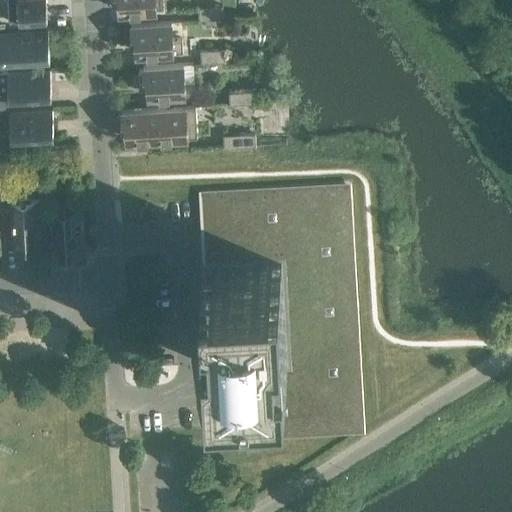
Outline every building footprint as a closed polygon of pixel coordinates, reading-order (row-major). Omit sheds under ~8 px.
[(46,0),(8,0),(10,22),(20,21),(20,22),(47,20),(46,0)] [(166,9),(165,0),(117,0),(118,14),(122,13),(122,11),(166,9)] [(223,18),(222,6),(198,7),(199,19),(223,18)] [(181,20),(173,21),(131,23),(132,42),(134,42),(135,56),(139,55),(139,53),(183,51),(182,38),(173,38),(172,22),(181,21),(181,20)] [(48,29),(0,32),(0,63),(50,60),(48,29)] [(225,61),(225,49),(201,50),(201,62),(225,61)] [(193,63),(185,63),(143,66),(143,69),(139,70),(139,81),(144,80),(144,84),(146,84),(147,98),(151,98),(151,96),(195,93),(194,80),(185,81),(184,64),(194,64),(193,63)] [(50,69),(8,72),(9,98),(52,95),(50,69)] [(254,102),(253,90),(229,91),(230,104),(254,102)] [(198,136),(196,106),(122,110),(122,114),(117,114),(118,125),(123,125),(123,128),(129,128),(129,130),(125,130),(126,142),(129,142),(129,140),(198,136)] [(52,109),(10,111),(11,138),(54,135),(52,109)] [(223,135),(224,147),(256,145),(255,133),(223,135)] [(71,148),(51,149),(52,160),(72,159),(71,148)] [(52,165),(52,160),(51,149),(39,150),(40,166),(52,165)] [(11,151),(0,152),(0,164),(0,168),(12,167),(11,151)] [(361,429),(347,186),(202,194),(199,195),(202,236),(202,240),(203,254),(204,264),(207,317),(206,317),(208,341),(210,363),(210,367),(210,393),(213,437),(361,429)] [(44,243),(42,197),(11,199),(14,245),(44,243)] [(85,253),(82,206),(56,208),(59,255),(85,253)]
